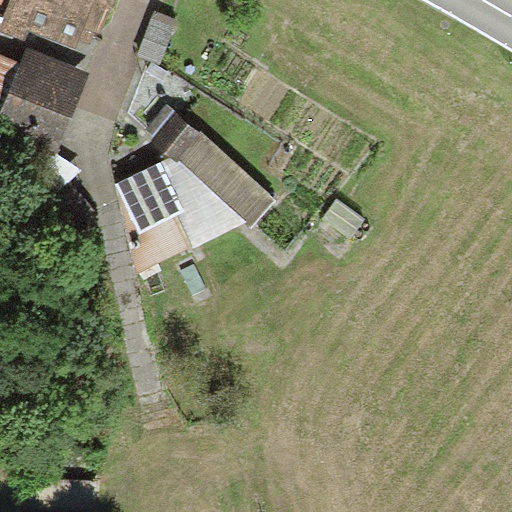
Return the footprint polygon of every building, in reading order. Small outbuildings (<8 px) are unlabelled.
[(0,0),(0,30),(0,37),(74,65),(82,43),(95,48),(113,0),(0,0)] [(32,52),(0,125),(0,135),(55,160),(91,77),(32,52)] [(171,153),(248,224),(270,199),(191,127),(171,153)] [(159,166),(195,251),(248,224),(171,153),(159,166)] [(195,251),(159,166),(117,187),(137,279),(195,251)]
